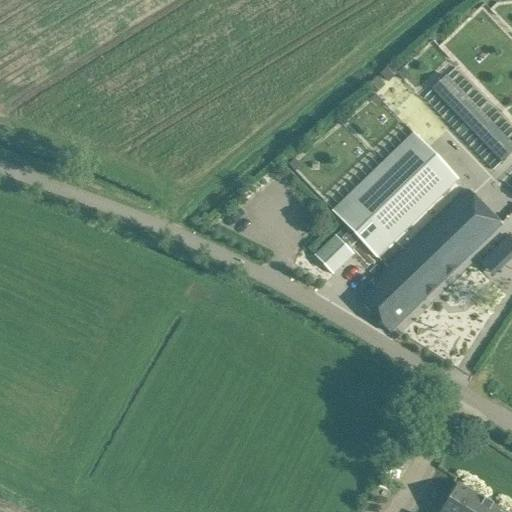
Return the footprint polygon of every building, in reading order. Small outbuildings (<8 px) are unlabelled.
[(397,73),(388,64),(366,86),(375,95),(397,73)] [(502,163),(511,152),(511,143),(446,75),(431,90),(502,163)] [(377,257),(391,244),(458,180),(413,134),(333,211),(377,257)] [(394,242),(400,249),(465,187),(458,180),(394,242)] [(468,191),(384,272),(369,286),(373,290),(360,303),(389,333),(403,319),(501,225),(468,191)] [(494,278),(511,260),(511,238),(508,234),(479,262),(494,278)] [(315,256),(333,275),(353,256),(335,237),(315,256)] [(493,504),(492,504),(491,505),(484,501),(485,500),(484,499),(484,500),(458,485),(441,511),(503,511),(492,505),(493,504)]
